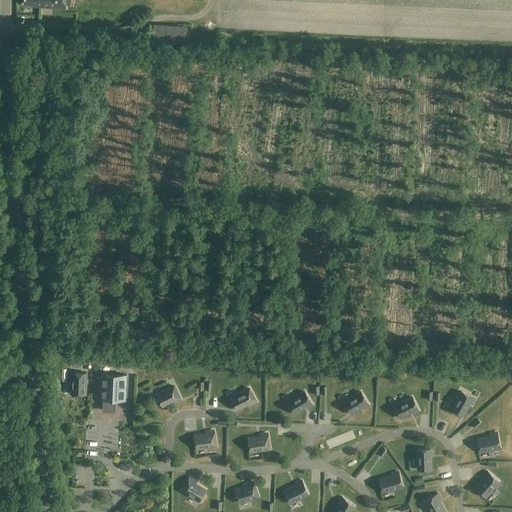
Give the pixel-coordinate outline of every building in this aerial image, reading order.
[(24,0),(24,4),(35,4),(35,6),(65,8),(65,0),(24,0)] [(71,372),(70,383),(72,383),(71,394),(85,394),(86,372),(71,372)] [(101,373),(99,398),(103,398),(103,410),(114,411),(114,399),(125,399),(127,374),(101,373)] [(174,386),(157,394),(162,406),(173,401),(174,403),(181,400),(174,386)] [(231,398),(237,410),(249,403),(250,405),(256,402),(249,388),(231,398)] [(475,399),(461,391),(451,409),(463,416),(469,404),(471,405),(475,399)] [(305,392),(287,402),(294,413),(305,406),(306,408),(313,405),(305,392)] [(361,392),(343,403),(350,414),(361,407),(363,409),(369,405),(361,392)] [(394,406),(400,418),(411,412),(412,414),(419,411),(412,397),(394,406)] [(309,416),(309,426),(318,426),(318,416),(309,416)] [(321,426),(329,426),(329,416),(322,416),(321,426)] [(481,423),(478,419),(472,425),(475,428),(481,423)] [(281,436),(289,436),(289,426),(280,426),(281,436)] [(207,434),(195,436),(197,449),(216,446),(214,431),(206,432),(207,434)] [(477,439),(480,452),(500,448),(497,433),(490,434),(490,436),(477,439)] [(260,437),(248,439),(250,452),(269,449),(267,434),(260,435),(260,437)] [(451,441),(456,448),(466,441),(460,434),(451,441)] [(95,447),(94,440),(86,441),(87,448),(95,447)] [(378,454),(382,456),(386,450),(383,447),(378,454)] [(432,448),(417,449),(418,470),(431,469),(430,456),(433,456),(432,448)] [(440,468),(441,479),(452,478),(452,467),(440,468)] [(80,488),(87,488),(88,469),(80,469),(80,488)] [(476,488),(485,497),(499,481),(487,471),(482,477),(484,478),(476,488)] [(379,480),(383,492),(402,487),(398,472),(391,474),(392,476),(379,480)] [(226,490),(227,477),(218,476),(217,490),(226,490)] [(205,490),(195,483),(196,481),(190,477),(182,490),(198,501),(205,490)] [(442,481),(443,493),(455,491),(454,479),(442,481)] [(284,492),(290,503),(308,494),(302,480),(295,484),(296,486),(284,492)] [(258,496),(253,482),(246,484),(247,487),(235,491),(240,503),(258,496)] [(438,494),(425,501),(430,511),(445,511),(440,501),(442,500),(438,494)] [(340,504),(334,511),(350,511),(354,506),(342,497),(338,503),(340,504)]
